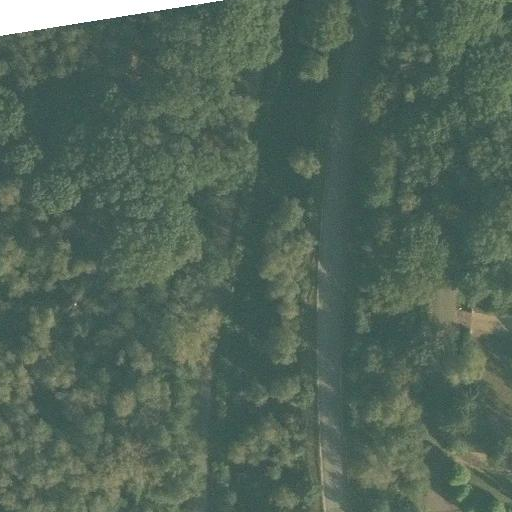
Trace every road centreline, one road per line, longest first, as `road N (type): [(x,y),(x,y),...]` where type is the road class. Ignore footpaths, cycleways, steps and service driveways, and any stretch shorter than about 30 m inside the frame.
road 1 (unclassified): [(278,0),(236,155),(219,257),(198,511)]
road 2 (unclassified): [(480,0),(427,462),(436,511)]
road 3 (unclassified): [(364,0),(333,193),(335,511)]
